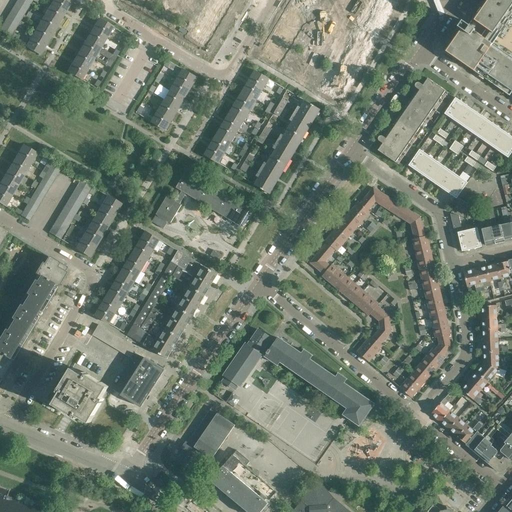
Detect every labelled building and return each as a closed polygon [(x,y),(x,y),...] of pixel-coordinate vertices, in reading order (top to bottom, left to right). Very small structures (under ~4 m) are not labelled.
[(24,0),(17,0),(15,3),(26,10),(30,3),(24,0)] [(67,0),(53,0),(51,5),(64,13),(71,2),(67,0)] [(208,0),(192,28),(212,40),(220,27),(217,26),(230,4),(233,5),(236,0),(208,0)] [(293,0),(266,46),(284,57),(293,43),(290,41),(315,0),(361,0),(372,6),(326,82),(345,94),(401,0),(400,0),(293,0)] [(448,49),(446,52),(510,96),(511,92),(511,0),(489,0),(485,7),(484,7),(482,9),(483,10),(476,19),(475,18),(474,20),(475,21),(471,27),(462,21),(458,27),(461,29),(460,31),(461,32),(459,36),(458,35),(456,37),(457,38),(453,44),(452,44),(450,46),(451,47),(449,50),(448,49)] [(15,3),(14,5),(25,12),(26,10),(15,3)] [(25,12),(14,5),(10,11),(22,18),(23,16),(25,12)] [(51,5),(44,15),(58,24),(64,13),(51,5)] [(10,11),(6,18),(17,25),(18,23),(22,18),(10,11)] [(44,15),(38,26),(52,34),(58,24),(44,15)] [(6,18),(3,24),(14,31),(16,27),(17,25),(6,18)] [(98,19),(92,29),(106,38),(113,27),(98,19)] [(3,24),(0,28),(0,30),(10,37),(13,32),(14,31),(3,24)] [(38,26),(32,36),(45,45),(52,34),(38,26)] [(92,29),(86,40),(100,48),(106,38),(92,29)] [(32,36),(25,46),(39,55),(45,45),(32,36)] [(86,40),(79,51),(93,59),(100,48),(86,40)] [(108,59),(112,54),(102,47),(99,52),(108,59)] [(79,51),(73,61),(87,70),(93,59),(79,51)] [(73,61),(67,71),(81,80),(87,70),(73,61)] [(183,70),(176,80),(191,89),(197,78),(183,70)] [(255,71),(248,82),(262,90),(269,79),(255,71)] [(378,138),(378,139),(379,140),(380,142),(383,144),(378,150),(396,163),(402,154),(408,158),(415,148),(408,144),(414,136),(421,127),(427,118),(433,109),(439,113),(445,104),(439,100),(446,91),(428,79),(424,83),(423,85),(420,83),(418,82),(417,83),(415,84),(378,138)] [(176,80),(170,91),(184,99),(191,89),(176,80)] [(248,82),(242,92),(256,101),(262,90),(248,82)] [(170,91),(164,101),(178,110),(184,99),(170,91)] [(242,92),(236,102),(250,111),(256,101),(242,92)] [(455,98),(444,114),(452,119),(463,103),(455,98)] [(302,99),(294,113),(286,127),(303,138),(320,110),(305,101),(302,99)] [(164,101),(158,112),(172,120),(178,110),(164,101)] [(236,102),(229,113),(243,122),(250,111),(236,102)] [(463,103),(452,119),(460,125),(471,109),(463,103)] [(140,106),(136,113),(140,115),(144,108),(140,106)] [(471,109),(460,125),(468,130),(479,114),(471,109)] [(158,112),(151,122),(165,131),(172,120),(158,112)] [(229,113),(223,123),(237,132),(243,122),(229,113)] [(479,114),(468,130),(476,136),(487,120),(479,114)] [(487,120),(476,136),(484,141),(495,125),(487,120)] [(223,123),(217,134),(231,142),(237,132),(223,123)] [(495,125),(484,141),(492,147),(503,131),(495,125)] [(286,127),(277,141),(269,155),(286,166),(303,138),(286,127)] [(253,128),(249,134),(254,137),(258,131),(253,128)] [(503,131),(492,147),(500,152),(511,136),(503,131)] [(217,134),(210,144),(224,153),(231,142),(217,134)] [(511,136),(500,152),(508,158),(511,151),(511,136)] [(250,146),(245,143),(241,150),(246,152),(250,146)] [(210,144),(204,155),(218,163),(224,153),(210,144)] [(23,145),(16,156),(30,164),(37,153),(23,145)] [(420,149),(409,165),(416,171),(428,155),(420,149)] [(269,155),(260,169),(252,183),(254,185),(269,194),(286,166),(269,155)] [(428,155),(416,171),(424,176),(435,160),(428,155)] [(16,156),(10,166),(24,175),(30,164),(16,156)] [(435,160),(424,176),(432,182),(443,166),(435,160)] [(49,168),(48,169),(53,171),(57,174),(61,167),(52,163),(49,168)] [(10,166),(3,176),(18,185),(24,175),(10,166)] [(443,166),(432,182),(441,188),(452,172),(443,166)] [(167,196),(156,214),(159,217),(166,221),(170,223),(181,205),(179,204),(186,193),(240,226),(250,209),(196,177),(198,173),(188,167),(176,187),(181,191),(175,201),(167,196)] [(46,173),(45,175),(49,178),(53,180),(57,174),(53,171),(48,169),(46,173)] [(452,172),(441,188),(449,193),(460,177),(452,172)] [(43,178),(41,182),(49,187),(53,180),(45,175),(43,178)] [(3,176),(0,181),(0,188),(11,195),(18,185),(3,176)] [(460,177),(449,193),(456,199),(467,182),(460,177)] [(80,179),(76,186),(88,193),(88,191),(92,186),(80,179)] [(49,187),(41,182),(37,187),(46,193),(49,187)] [(76,186),(73,192),(84,199),(85,197),(88,193),(76,186)] [(0,188),(0,203),(5,206),(11,195),(0,188)] [(374,188),(367,195),(376,202),(410,224),(421,217),(374,188)] [(36,190),(31,197),(40,202),(44,195),(36,190)] [(73,192),(69,198),(80,205),(82,203),(84,199),(73,192)] [(367,195),(360,204),(368,210),(376,202),(367,195)] [(107,196),(101,206),(115,214),(121,204),(107,196)] [(30,199),(28,203),(36,208),(40,202),(31,197),(30,199)] [(69,198),(65,204),(77,211),(80,205),(69,198)] [(27,204),(24,210),(32,215),(36,208),(28,203),(27,204)] [(358,203),(352,211),(363,220),(370,212),(368,210),(360,204),(360,205),(358,203)] [(77,211),(65,204),(64,207),(75,214),(77,211)] [(101,206),(95,216),(108,225),(115,214),(101,206)] [(456,206),(450,214),(454,233),(458,232),(462,231),(456,206)] [(64,207),(60,213),(71,220),(73,218),(75,214),(64,207)] [(23,211),(20,215),(29,220),(32,215),(24,210),(23,211)] [(352,211),(342,222),(354,231),(363,220),(352,211)] [(60,213),(56,220),(67,227),(71,220),(60,213)] [(95,216),(88,227),(102,235),(108,225),(95,216)] [(501,225),(500,225),(504,241),(511,239),(511,232),(510,223),(508,218),(508,216),(503,217),(504,224),(501,225)] [(421,217),(410,224),(414,239),(419,237),(425,236),(421,217)] [(489,220),(490,223),(491,227),(495,243),(504,241),(500,225),(496,226),(494,219),(489,220)] [(56,220),(52,226),(64,233),(67,227),(56,220)] [(342,222),(334,232),(345,242),(354,231),(342,222)] [(484,228),(482,229),(486,245),(495,243),(491,227),(490,223),(488,223),(487,225),(487,228),(484,229),(484,228)] [(52,226),(49,232),(60,239),(64,233),(52,226)] [(88,227),(82,238),(96,246),(102,235),(88,227)] [(477,228),(467,230),(472,249),(482,247),(477,228)] [(458,232),(462,251),(472,249),(467,230),(462,231),(458,232)] [(146,231),(139,242),(153,250),(160,239),(146,231)] [(327,243),(335,250),(337,251),(345,242),(334,232),(326,241),(328,242),(327,243)] [(419,237),(414,239),(412,239),(417,261),(431,257),(426,235),(425,236),(419,237)] [(82,238),(76,248),(89,257),(96,246),(82,238)] [(139,242),(133,252),(147,261),(153,250),(139,242)] [(327,243),(317,255),(310,263),(323,274),(330,266),(326,263),(326,262),(326,261),(335,250),(327,243)] [(178,250),(171,262),(179,266),(179,265),(185,255),(178,250)] [(213,250),(210,255),(219,260),(222,256),(213,250)] [(133,252),(127,263),(141,271),(147,261),(133,252)] [(179,265),(179,266),(211,285),(217,274),(185,255),(179,265)] [(41,263),(39,267),(35,274),(37,275),(56,287),(64,272),(63,271),(65,267),(57,263),(48,257),(43,264),(41,263)] [(431,257),(417,261),(420,273),(434,269),(431,257)] [(502,263),(497,264),(498,271),(500,279),(501,282),(502,286),(507,285),(505,280),(505,281),(504,278),(511,276),(508,261),(502,263)] [(165,271),(173,276),(179,266),(171,262),(165,271)] [(127,263),(120,273),(134,282),(141,271),(127,263)] [(330,266),(323,274),(322,275),(337,289),(347,277),(332,264),(330,266)] [(498,271),(497,264),(486,267),(488,274),(489,282),(500,279),(498,271)] [(173,276),(188,286),(204,295),(211,285),(179,266),(173,276)] [(486,267),(475,270),(480,292),(484,291),(483,283),(489,282),(488,274),(486,267)] [(434,269),(420,273),(423,287),(437,283),(434,269)] [(466,286),(467,286),(470,285),(470,286),(474,285),(476,293),(480,292),(475,270),(463,272),(466,286)] [(173,276),(165,271),(159,282),(166,287),(173,276)] [(120,273),(114,284),(128,292),(134,282),(120,273)] [(37,275),(22,299),(41,311),(56,287),(37,275)] [(347,277),(337,289),(345,295),(355,284),(347,277)] [(159,282),(152,293),(160,297),(166,287),(159,282)] [(437,283),(423,287),(426,301),(441,297),(437,283)] [(114,284),(108,294),(122,303),(128,292),(114,284)] [(355,284),(345,295),(353,302),(363,291),(355,284)] [(204,295),(188,286),(182,296),(198,306),(204,295)] [(387,293),(379,286),(378,288),(385,295),(387,293)] [(363,291),(353,302),(369,315),(370,314),(377,306),(378,304),(363,291)] [(154,308),(160,297),(152,293),(146,303),(154,308)] [(108,294),(101,304),(116,313),(122,303),(108,294)] [(198,306),(182,296),(176,307),(192,316),(198,306)] [(441,297),(426,301),(429,313),(444,310),(441,297)] [(22,299),(7,324),(26,335),(41,311),(22,299)] [(154,308),(146,303),(140,314),(147,318),(154,308)] [(101,304),(95,315),(109,324),(116,313),(101,304)] [(496,305),(481,306),(482,318),(497,317),(497,307),(496,307),(496,305)] [(377,306),(370,314),(379,321),(379,325),(389,324),(389,316),(377,306)] [(192,316),(176,307),(169,317),(186,327),(192,316)] [(444,310),(429,313),(432,326),(447,322),(444,310)] [(147,318),(140,314),(134,324),(141,328),(147,318)] [(186,327),(169,317),(163,327),(179,337),(186,327)] [(497,317),(482,318),(483,329),(498,328),(500,328),(505,328),(505,324),(498,324),(497,317)] [(447,322),(432,326),(435,337),(438,337),(440,344),(451,347),(448,335),(450,334),(447,322)] [(120,330),(124,332),(128,325),(124,323),(120,330)] [(7,324),(0,335),(0,352),(12,360),(26,335),(7,324)] [(98,324),(92,335),(131,358),(135,352),(138,348),(98,324)] [(141,328),(134,324),(127,335),(135,339),(142,344),(149,333),(141,328)] [(380,328),(372,337),(380,344),(390,332),(389,324),(379,325),(380,328)] [(179,337),(163,327),(157,338),(173,347),(179,337)] [(498,328),(483,329),(483,341),(498,340),(498,328)] [(226,376),(223,381),(224,381),(235,389),(238,385),(240,386),(262,354),(261,353),(262,351),(267,354),(265,356),(272,361),(277,364),(278,363),(280,364),(343,408),(346,410),(344,414),(349,418),(359,425),(373,404),(344,383),(346,379),(338,373),(335,377),(309,359),(312,355),(304,350),(301,354),(279,338),(278,338),(275,342),(270,339),(271,338),(258,330),(248,345),(246,344),(224,375),(226,376)] [(370,336),(364,344),(375,353),(382,345),(380,344),(372,337),(370,336)] [(150,348),(167,358),(173,348),(157,338),(150,348)] [(498,340),(483,341),(484,352),(499,352),(506,351),(506,347),(499,347),(498,340)] [(364,344),(357,352),(368,362),(375,353),(364,344)] [(433,349),(425,358),(437,367),(444,358),(442,357),(451,347),(440,344),(435,350),(433,349)] [(0,352),(0,379),(12,360),(0,352)] [(121,395),(121,394),(141,407),(164,369),(145,357),(144,358),(135,352),(131,358),(133,359),(113,390),(121,395)] [(499,352),(484,352),(484,363),(500,368),(499,352)] [(425,358),(416,368),(427,378),(437,367),(425,358)] [(484,363),(477,372),(488,382),(489,381),(490,382),(494,377),(493,376),(500,368),(484,363)] [(62,391),(54,404),(61,408),(63,406),(75,413),(73,416),(75,417),(77,414),(90,422),(94,415),(92,414),(100,401),(102,403),(103,401),(101,399),(109,386),(102,382),(100,384),(88,377),(89,374),(88,373),(86,376),(73,368),(68,375),(71,376),(63,389),(61,388),(60,389),(62,391)] [(416,368),(408,378),(419,388),(427,378),(416,368)] [(477,372),(469,381),(480,391),(488,382),(477,372)] [(408,378),(400,388),(411,398),(419,388),(408,378)] [(469,381),(462,390),(473,399),(479,405),(482,402),(476,396),(480,391),(469,381)] [(239,398),(232,394),(226,403),(233,407),(239,398)] [(440,421),(452,407),(453,406),(448,401),(444,398),(440,403),(431,414),(440,421)] [(178,457),(184,462),(190,453),(212,468),(217,461),(213,458),(236,426),(218,413),(218,412),(212,407),(188,442),(186,441),(182,447),(183,448),(178,457)] [(445,416),(440,421),(449,429),(453,423),(459,417),(453,413),(455,410),(452,407),(445,416)] [(453,423),(449,429),(457,436),(462,431),(467,424),(459,417),(453,423)] [(466,444),(476,432),(477,431),(482,425),(479,422),(473,429),(467,424),(462,431),(457,436),(466,444)] [(489,432),(492,428),(495,425),(492,422),(486,430),(489,432)] [(498,424),(498,425),(504,429),(505,430),(507,427),(500,422),(498,424)] [(485,438),(474,451),(481,457),(491,445),(495,440),(491,437),(492,435),(496,431),(492,428),(489,432),(485,438)] [(477,431),(476,432),(466,444),(474,451),(485,438),(489,432),(486,430),(485,429),(481,434),(477,431)] [(508,438),(504,442),(506,443),(511,448),(511,435),(505,430),(504,429),(501,432),(508,438)] [(500,450),(511,460),(511,459),(511,448),(506,443),(500,450)] [(491,445),(481,457),(488,463),(494,456),(497,452),(497,451),(497,450),(491,445)] [(250,461),(236,450),(211,481),(247,511),(260,511),(278,492),(246,465),(250,461)] [(494,456),(488,463),(498,471),(502,471),(511,460),(500,450),(500,451),(497,451),(497,452),(494,456)] [(350,511),(316,484),(292,511),(350,511)]
